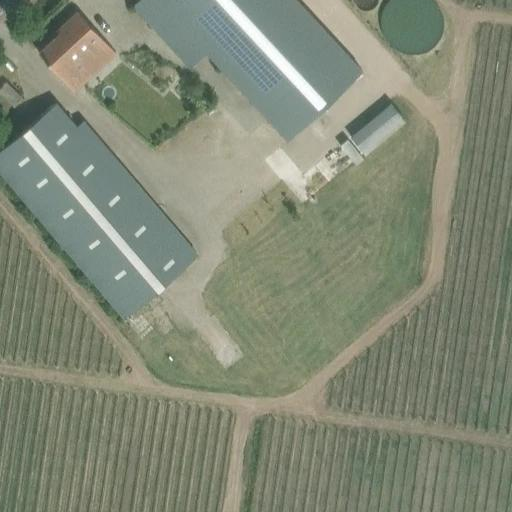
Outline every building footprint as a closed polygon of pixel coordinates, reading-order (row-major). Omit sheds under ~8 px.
[(297,0),(136,0),(132,5),(189,66),(205,51),(286,138),(361,69),(360,68),(297,0)] [(106,43),(98,34),(105,27),(92,11),(84,19),(77,11),(58,29),(61,31),(38,53),(73,90),(85,79),(69,61),(76,55),(84,64),(96,53),(99,56),(104,52),(101,49),(106,43)] [(15,86),(2,97),(17,113),(29,102),(15,86)] [(389,102),(349,135),(364,153),(365,154),(404,121),(390,103),(389,102)] [(0,149),(0,171),(121,315),(135,303),(139,300),(194,253),(82,120),(74,127),(67,119),(54,104),(0,149)] [(224,171),(239,160),(211,121),(195,132),(224,171)]
